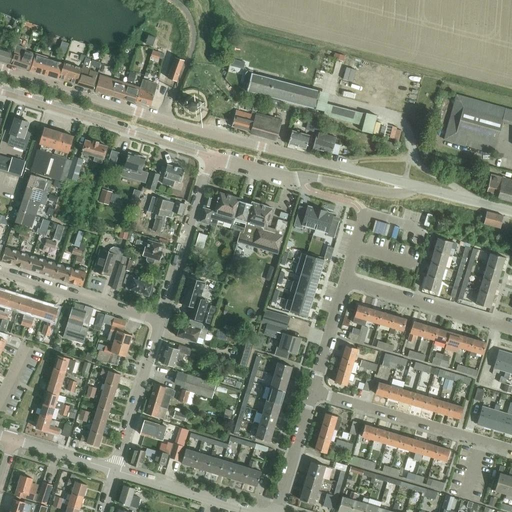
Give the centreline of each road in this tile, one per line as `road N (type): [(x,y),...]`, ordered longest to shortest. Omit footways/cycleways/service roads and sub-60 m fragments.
road 1 (residential): [(423,188),(164,120)]
road 2 (tertiary): [(0,92),(210,156)]
road 3 (tertiary): [(423,188),(393,193),(289,179),(210,156)]
road 4 (residential): [(511,450),(312,393)]
road 5 (residential): [(511,329),(345,281)]
road 6 (residential): [(160,321),(210,156)]
road 7 (residential): [(164,120),(0,69)]
road 8 (residential): [(160,321),(0,271)]
road 9 (residential): [(115,471),(160,321)]
road 10 (residential): [(247,511),(115,471)]
road 11 (residential): [(164,120),(194,33),(173,0)]
road 12 (residential): [(278,511),(312,393)]
